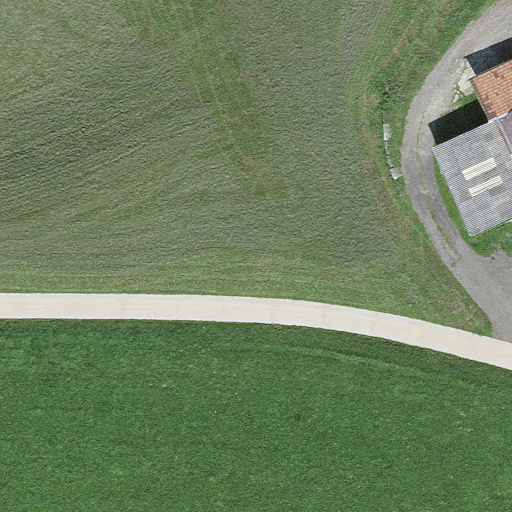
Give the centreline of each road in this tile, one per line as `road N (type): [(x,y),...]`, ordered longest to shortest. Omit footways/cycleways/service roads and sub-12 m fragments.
road 1 (unclassified): [(511,359),(342,319),(253,309),(0,307)]
road 2 (track): [(511,9),(473,36),(434,89),(418,136),(417,171),(447,244),(511,330)]
